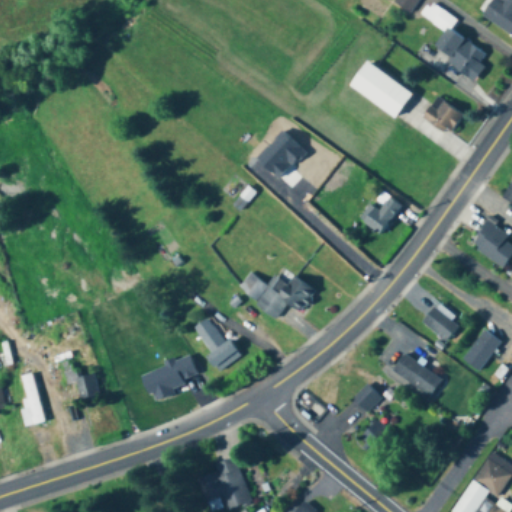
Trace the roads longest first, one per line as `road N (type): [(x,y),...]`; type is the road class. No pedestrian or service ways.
road 1 (residential): [(0,496),(265,403),(394,281),(511,117)]
road 2 (residential): [(387,511),(265,403)]
